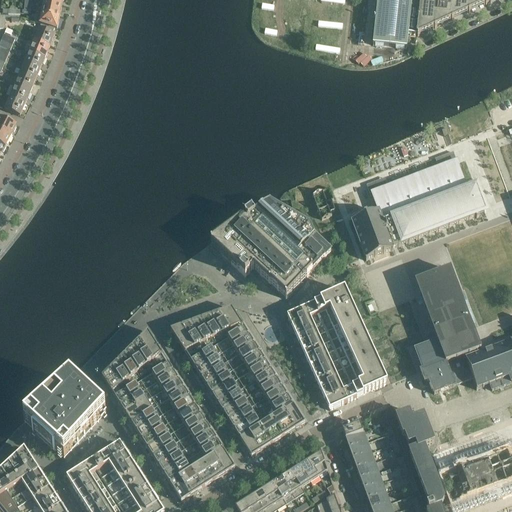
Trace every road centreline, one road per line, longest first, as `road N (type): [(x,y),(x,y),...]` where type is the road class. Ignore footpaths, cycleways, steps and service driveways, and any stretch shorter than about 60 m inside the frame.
road 1 (unclassified): [(411,388),(364,270),(511,214)]
road 2 (secondary): [(0,222),(72,97),(102,0)]
road 3 (secondary): [(90,0),(62,93),(0,207)]
road 4 (unclassified): [(487,132),(335,191)]
road 5 (residential): [(324,428),(192,511)]
road 6 (unclassified): [(511,394),(431,424),(411,388)]
